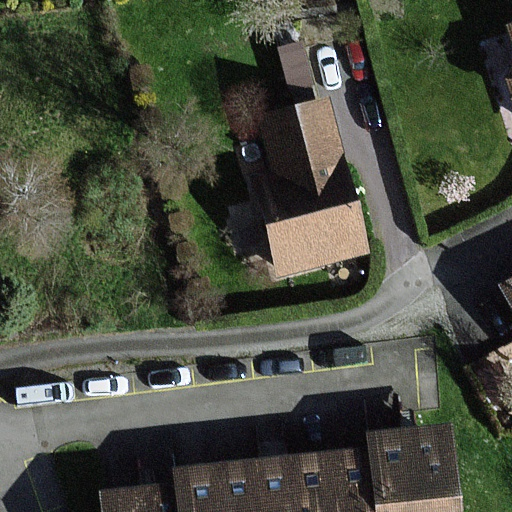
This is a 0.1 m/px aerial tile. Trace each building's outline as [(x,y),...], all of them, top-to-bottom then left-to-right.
[(326,101),(261,118),(289,222),(272,226),(283,270),(365,248),(326,101)] [(150,193),(100,179),(78,261),(128,274),(150,193)] [(460,511),(452,429),(373,436),(374,451),(380,511),(460,511)] [(380,511),(374,451),(179,470),(180,487),(182,511),(380,511)] [(182,511),(180,487),(105,495),(106,511),(182,511)]
